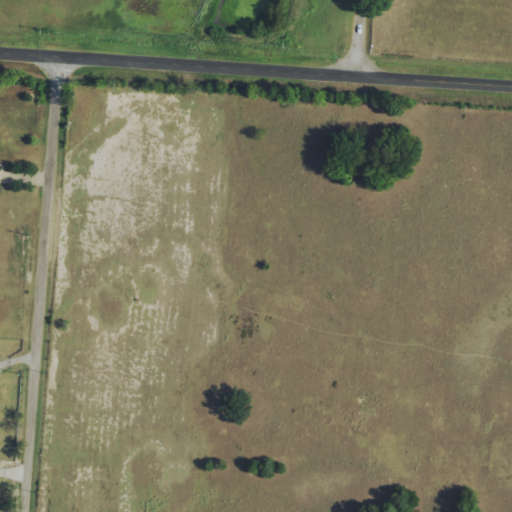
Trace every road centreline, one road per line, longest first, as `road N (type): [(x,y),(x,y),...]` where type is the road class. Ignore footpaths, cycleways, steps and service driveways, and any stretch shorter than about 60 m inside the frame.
road 1 (tertiary): [(0,51),(511,85)]
road 2 (residential): [(51,55),(17,511)]
